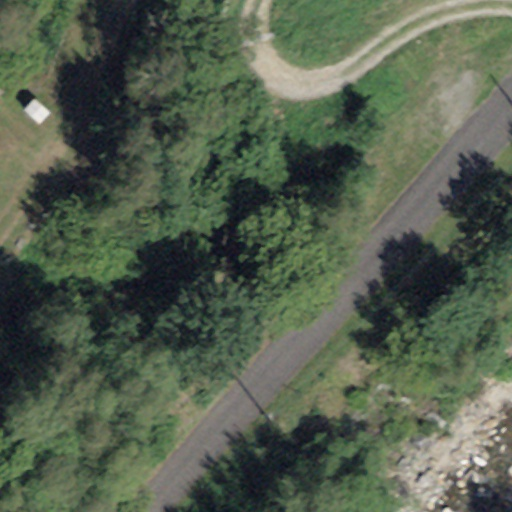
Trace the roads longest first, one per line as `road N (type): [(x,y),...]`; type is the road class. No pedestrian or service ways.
road 1 (unclassified): [(511,109),(277,399),(160,511)]
road 2 (track): [(134,0),(65,138),(0,212)]
road 3 (track): [(402,0),(319,64),(249,59),(242,0)]
